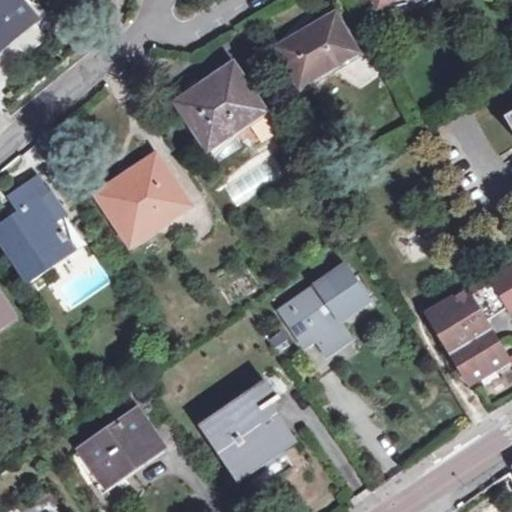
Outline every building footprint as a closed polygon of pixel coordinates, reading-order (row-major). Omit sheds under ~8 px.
[(0,0),(0,52),(37,23),(18,0),(0,0)] [(374,0),(379,9),(384,7),(386,10),(424,3),(426,6),(437,0),(374,0)] [(300,84),(356,53),(336,17),(280,49),(300,84)] [(256,148),(279,132),(235,66),(179,104),(210,148),(242,127),(256,148)] [(99,197),(126,238),(160,215),(167,225),(191,208),(158,157),(99,197)] [(77,235),(73,228),(61,236),(38,201),(52,192),(49,187),(35,177),(7,198),(17,213),(0,224),(0,244),(29,287),(50,272),(45,264),(70,248),(66,243),(77,235)] [(160,215),(126,238),(132,247),(167,225),(160,215)] [(45,264),(50,272),(74,256),(70,248),(45,264)] [(511,266),(492,279),(510,310),(511,314),(511,312),(511,266)] [(346,269),(283,313),(305,345),(298,351),(320,383),(338,371),(328,356),(350,340),(339,323),(369,302),(346,269)] [(501,316),(510,310),(492,279),(430,316),(470,382),(508,359),(487,323),(501,316)] [(0,326),(11,319),(0,302),(0,326)] [(267,408),(276,402),(264,385),(204,425),(236,472),(269,450),(272,454),(290,441),(267,408)] [(140,411),(87,447),(112,485),(165,447),(140,411)] [(112,485),(87,447),(78,453),(103,491),(112,485)]
